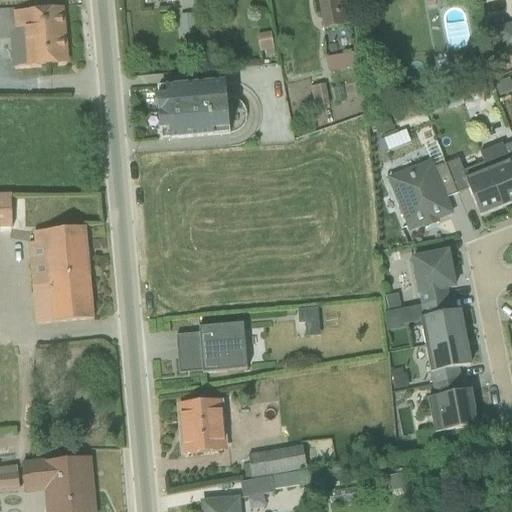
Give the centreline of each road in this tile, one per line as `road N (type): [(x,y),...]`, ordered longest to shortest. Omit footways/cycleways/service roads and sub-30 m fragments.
road 1 (residential): [(144,511),(100,0)]
road 2 (unknown): [(0,244),(23,336),(128,328)]
